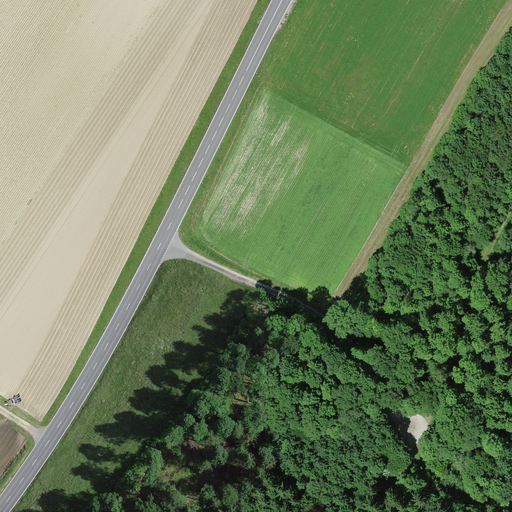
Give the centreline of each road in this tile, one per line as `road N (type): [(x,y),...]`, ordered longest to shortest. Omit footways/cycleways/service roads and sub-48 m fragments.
road 1 (primary): [(0,511),(108,342),(283,0)]
road 2 (track): [(160,242),(272,292),(341,334),(418,440),(377,511)]
road 3 (track): [(418,440),(493,233),(511,203)]
